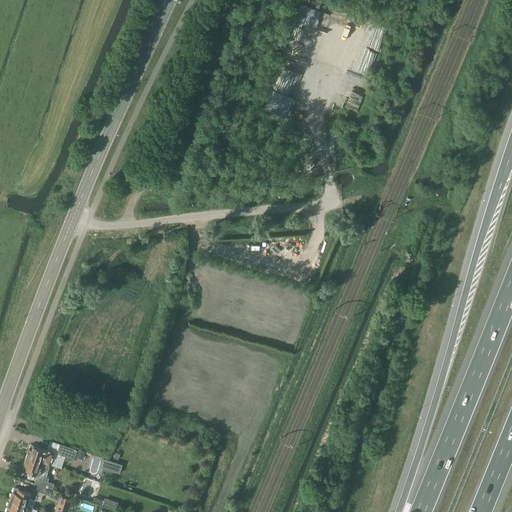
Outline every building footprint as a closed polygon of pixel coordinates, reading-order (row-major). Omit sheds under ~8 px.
[(179,172),(181,164),(172,161),(170,170),(179,172)] [(55,452),(30,444),(26,457),(50,464),(53,457),(55,458),(55,457),(62,458),(62,455),(74,459),(75,457),(83,459),(86,452),(60,443),(57,453),(54,452),(55,452)] [(22,469),(38,474),(35,483),(52,489),(53,484),(48,482),(50,478),(46,477),(50,464),(26,457),(22,469)] [(28,505),(34,507),(39,492),(51,495),(52,493),(60,495),(55,511),(56,511),(67,511),(73,496),(52,489),(35,483),(31,493),(15,487),(11,500),(28,505)] [(93,502),(102,506),(104,500),(95,497),(93,502)] [(6,511),(7,511),(25,511),(28,505),(11,500),(6,511)]
